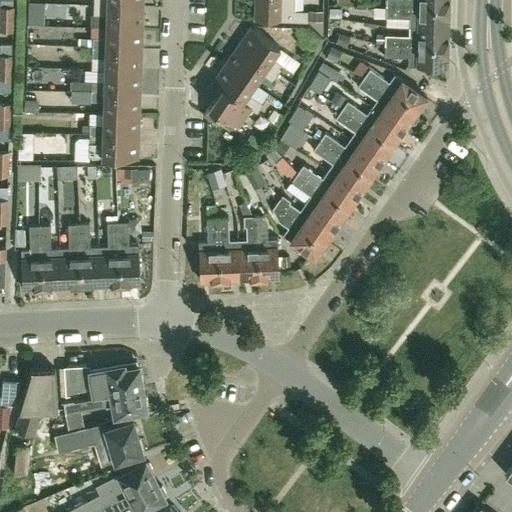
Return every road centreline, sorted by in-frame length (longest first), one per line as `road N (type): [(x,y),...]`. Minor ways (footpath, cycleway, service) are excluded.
road 1 (residential): [(279,364),(442,133)]
road 2 (residential): [(167,319),(173,89)]
road 3 (residential): [(436,473),(279,364)]
road 4 (residential): [(0,327),(167,319)]
road 5 (tertiary): [(511,136),(491,74),(485,0)]
road 6 (residential): [(279,364),(167,319)]
road 7 (residential): [(436,473),(511,380)]
